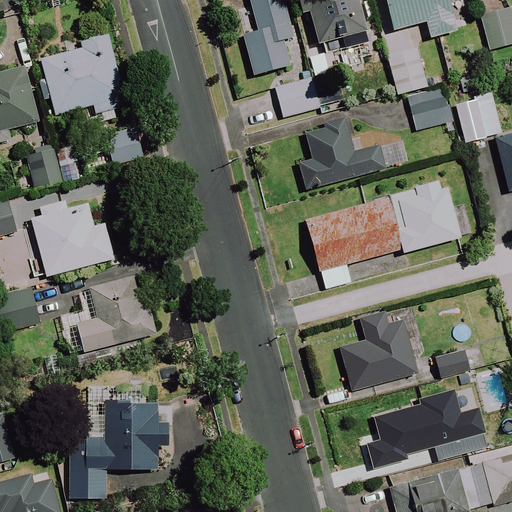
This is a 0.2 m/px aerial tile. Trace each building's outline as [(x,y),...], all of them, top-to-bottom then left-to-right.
[(290,41),(280,0),(244,0),(253,36),(243,38),(252,78),(288,70),(282,43),(290,41)] [(369,47),(359,0),(302,0),(313,46),(338,40),(341,53),(369,47)] [(384,0),(392,32),(425,24),(428,40),(457,34),(454,21),(461,20),(456,0),(384,0)] [(511,10),(480,18),(488,52),(511,46),(511,10)] [(93,108),(97,127),(115,123),(112,111),(124,108),(108,37),(81,44),(82,51),(41,61),(54,117),(93,108)] [(418,44),(383,52),(393,99),(428,92),(418,44)] [(38,125),(24,70),(0,75),(0,145),(9,143),(7,133),(38,125)] [(326,78),(274,93),(283,121),(334,106),(326,78)] [(439,96),(407,102),(414,135),(446,128),(439,96)] [(491,96),(454,104),(463,145),(500,137),(491,96)] [(304,134),(311,163),(297,166),(304,193),(386,174),(379,146),(353,152),(347,124),(304,134)] [(143,159),(136,131),(104,139),(111,167),(143,159)] [(511,140),(494,145),(507,196),(511,195),(511,140)] [(62,185),(53,147),(25,154),(34,192),(62,185)] [(442,180),(295,219),(315,292),(350,282),(342,267),(457,237),(442,180)] [(8,202),(0,204),(0,238),(17,233),(8,202)] [(46,278),(113,261),(105,227),(94,229),(89,208),(32,222),(46,278)] [(140,310),(133,278),(77,292),(82,313),(59,319),(69,358),(155,336),(148,308),(140,310)] [(40,324),(30,288),(0,296),(0,328),(2,335),(40,324)] [(385,328),(382,316),(360,323),(365,341),(338,349),(352,396),(382,388),(384,396),(411,389),(407,374),(416,372),(403,323),(385,328)] [(463,355),(432,364),(437,384),(468,375),(463,355)] [(144,405),(145,389),(85,388),(85,445),(69,444),(68,500),(104,500),(104,471),(154,472),(154,448),(170,449),(171,405),(144,405)] [(455,423),(449,399),(372,420),(378,442),(365,445),(373,472),(407,463),(406,458),(444,448),(438,428),(455,423)] [(0,463),(12,461),(0,410),(0,463)] [(486,429),(444,442),(450,462),(492,450),(486,429)] [(511,456),(456,472),(388,491),(393,511),(477,511),(511,502),(511,456)] [(58,511),(49,472),(0,483),(0,511),(58,511)]
